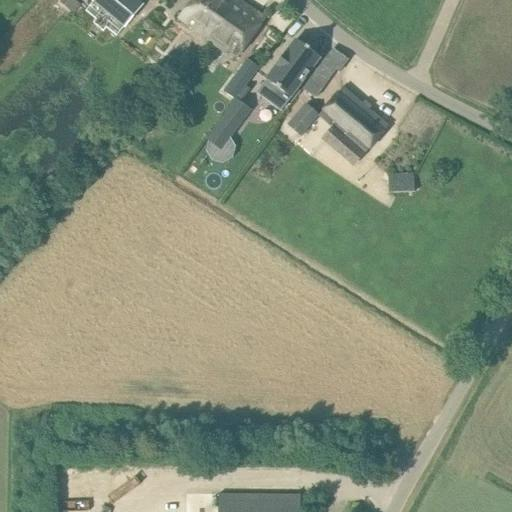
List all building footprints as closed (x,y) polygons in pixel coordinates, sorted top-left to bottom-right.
[(74,14),(81,5),(75,0),(61,0),(60,2),(74,14)] [(93,0),(92,2),(124,28),(143,4),(138,0),(93,0)] [(220,28),(218,27),(238,0),(193,0),(179,19),(210,42),(220,28)] [(266,19),(239,0),(238,0),(218,27),(220,28),(210,42),(225,52),(228,48),(238,56),(266,19)] [(318,64),(294,47),(265,88),(290,105),(318,64)] [(317,99),(337,70),(341,72),(350,61),(333,49),(304,90),(317,99)] [(176,63),(167,55),(158,66),(168,74),(176,63)] [(247,59),(235,75),(241,79),(253,63),(247,59)] [(389,127),(344,89),(319,117),(331,128),(322,139),(354,166),(389,127)] [(208,139),(221,149),(250,111),(237,101),(208,139)] [(247,119),(265,130),(276,113),(258,102),(247,119)] [(301,137),(319,116),(305,104),(287,126),(301,137)] [(388,177),(390,195),(415,194),(415,177),(388,177)] [(511,206),(485,192),(467,223),(482,231),(492,214),(511,226),(511,225),(511,206)] [(59,510),(85,511),(86,475),(60,474),(59,510)] [(300,511),(301,494),(218,493),(217,511),(300,511)]
